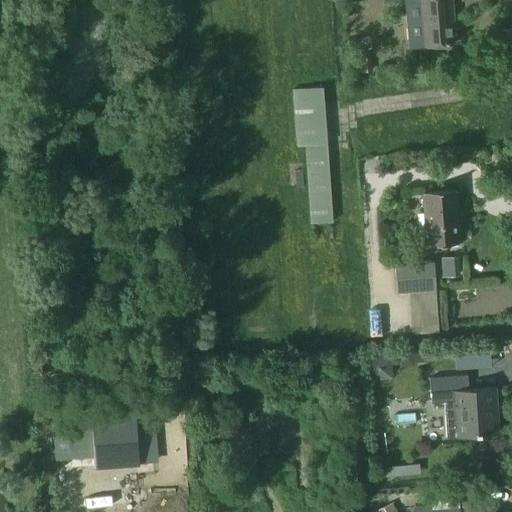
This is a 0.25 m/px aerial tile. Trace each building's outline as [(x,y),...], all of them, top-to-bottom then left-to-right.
[(420,0),(421,1),(424,45),(455,42),(451,0),(420,0)] [(352,35),(353,48),(363,48),(363,34),(352,35)] [(352,72),(372,71),(371,56),(351,57),(352,72)] [(322,87),(292,89),(296,146),(305,145),(306,163),(310,222),(310,223),(333,222),(323,87),(322,87)] [(461,242),(456,189),(423,191),(427,245),(461,242)] [(436,289),(434,260),(395,263),(397,292),(409,291),(413,291),(425,290),(436,289)] [(413,291),(409,291),(411,313),(438,311),(436,289),(425,290),(413,291)] [(399,351),(400,366),(416,366),(416,362),(428,362),(427,352),(415,352),(415,350),(399,351)] [(496,386),(467,388),(467,374),(429,376),(431,402),(445,402),(447,438),(456,437),(499,434),(496,386)] [(136,418),(90,421),(94,469),(139,465),(136,418)] [(460,511),(460,503),(425,506),(424,511),(460,511)]
